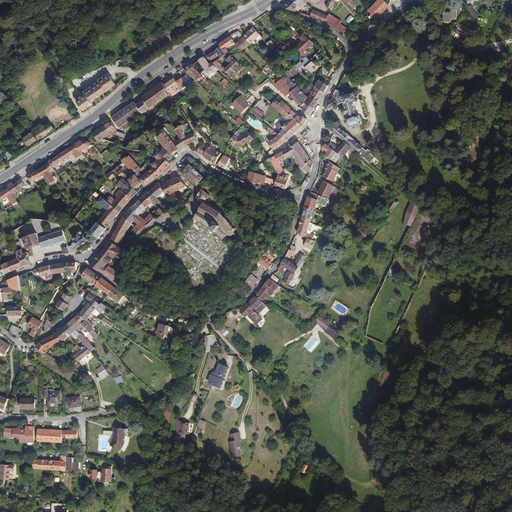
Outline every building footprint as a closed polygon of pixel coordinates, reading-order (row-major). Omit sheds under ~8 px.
[(331,10),(336,0),(329,0),(326,7),(331,10)] [(376,19),(389,6),(383,0),(379,0),(377,2),(368,11),(372,14),(368,17),(370,18),(366,24),(369,27),(375,22),(376,18),(376,19)] [(295,11),(297,6),(288,2),(282,6),(283,7),(295,11)] [(478,15),(471,5),(467,8),(470,12),(474,18),(478,18),(479,18),(479,15),(478,15)] [(457,19),(458,10),(452,9),(452,12),(444,11),(443,21),(451,22),(451,19),(457,19)] [(316,19),(319,13),(313,10),(312,12),(310,17),(311,17),(316,19)] [(325,23),(328,17),(319,13),(316,19),(320,20),(325,23)] [(341,22),(329,15),(328,17),(325,23),(330,26),(336,30),(339,24),(341,22)] [(471,30),(471,31),(461,24),(461,25),(459,23),(457,26),(459,27),(457,30),(465,37),(466,36),(470,40),(475,33),(471,30)] [(344,37),(349,31),(339,24),(336,30),(342,35),(344,37)] [(361,36),(366,30),(363,27),(357,32),(361,36)] [(250,44),(260,35),(253,28),(243,37),(244,38),(250,44)] [(306,49),(313,43),(307,37),(303,34),(300,37),(303,41),(297,47),(301,51),(306,56),(309,53),(306,49)] [(229,47),(235,43),(230,36),(219,45),(221,47),(223,51),(226,49),(229,47)] [(242,51),(250,44),(244,38),(236,44),(238,47),(242,51)] [(275,47),(271,41),(266,44),(271,50),(275,47)] [(286,52),(297,47),(293,41),(281,48),(286,52)] [(213,60),(219,56),(221,58),(223,56),(226,55),(229,53),(226,49),(223,51),(221,47),(207,56),(210,62),(213,60)] [(21,59),(25,55),(21,51),(17,54),(21,59)] [(217,68),(216,67),(213,63),(212,64),(211,64),(210,65),(203,55),(199,58),(195,61),(204,74),(208,78),(209,77),(217,71),(218,71),(220,70),(217,68)] [(240,64),(236,60),(232,56),(227,60),(231,63),(232,63),(230,66),(226,70),(230,74),(235,70),(239,74),(243,69),(242,68),(240,66),(239,65),(240,64)] [(306,68),(312,62),(310,60),(306,57),(301,61),(305,67),(304,70),(306,68)] [(208,78),(204,74),(195,61),(187,66),(183,69),(196,80),(200,84),(208,78)] [(304,70),(305,67),(301,61),(295,66),(289,71),(293,75),(297,75),(297,71),(299,70),(301,72),(304,70)] [(309,71),(312,67),(315,64),(312,62),(306,68),(308,70),(309,71)] [(224,69),(221,66),(223,65),(220,63),(216,67),(217,68),(220,70),(222,72),(224,69)] [(320,72),(326,76),(330,71),(324,67),(320,72)] [(289,78),(293,75),(289,71),(288,70),(284,73),(286,75),(289,78)] [(91,102),(107,92),(106,91),(115,84),(108,74),(98,80),(99,81),(83,92),(85,94),(76,100),(83,111),(92,104),(91,102)] [(173,96),(187,86),(187,85),(191,81),(186,75),(176,82),(174,78),(164,85),(169,92),(170,91),(173,96)] [(276,84),(282,79),(282,78),(280,76),(279,75),(273,81),(276,84)] [(290,87),(294,84),(289,78),(286,82),(286,83),(290,87)] [(289,94),(293,90),(291,88),(290,87),(286,83),(286,82),(282,79),(276,84),(276,85),(287,97),(289,94)] [(324,93),(328,86),(324,83),(321,81),(320,80),(318,83),(316,82),(314,86),(315,86),(324,93)] [(259,87),(254,82),(250,86),(255,91),(259,87)] [(170,94),(169,92),(164,85),(162,83),(156,87),(154,89),(161,100),(170,94)] [(307,96),(294,84),(290,87),(291,88),(293,90),(303,101),(307,96)] [(320,99),(324,93),(315,86),(311,93),(320,99)] [(145,111),(161,100),(154,89),(144,95),(141,98),(142,100),(136,105),(141,113),(142,114),(145,111)] [(340,104),(337,98),(342,96),(342,93),(337,90),(336,89),(333,96),(329,101),(328,101),(326,110),(328,110),(340,104)] [(306,104),(303,101),(293,90),(289,94),(291,96),(293,98),(298,103),(304,108),(306,104)] [(317,104),(318,102),(320,99),(311,93),(309,96),(308,98),(307,96),(303,101),(306,104),(313,109),(317,104)] [(356,116),(352,101),(355,101),(353,94),(342,97),(346,108),(343,109),(342,111),(342,114),(345,115),(347,115),(348,119),(347,119),(350,128),(362,124),(360,115),(356,116)] [(250,106),(241,96),(233,104),(242,113),(250,106)] [(280,112),(287,105),(281,99),(280,99),(278,101),(276,99),(271,104),(280,112)] [(119,128),(131,118),(137,115),(141,113),(136,105),(134,102),(123,110),(111,117),(119,128)] [(312,112),(313,109),(306,104),(304,108),(302,110),(309,116),(312,112)] [(287,119),(294,112),(287,105),(280,112),(286,118),(287,119)] [(260,120),(262,117),(260,115),(262,112),(255,107),(252,110),(250,113),(260,120)] [(303,126),(307,119),(301,116),(300,118),(298,121),(303,126)] [(296,133),(297,132),(289,125),(291,123),(287,119),(286,118),(283,122),(282,121),(276,127),(281,131),(278,135),(285,141),(286,142),(296,133)] [(298,121),(295,119),(291,123),(289,125),(297,132),(303,126),(298,121)] [(38,140),(54,129),(50,124),(45,128),(42,124),(37,127),(36,125),(35,126),(32,122),(31,122),(30,120),(26,123),(29,127),(33,132),(38,140)] [(116,130),(111,122),(105,125),(110,134),(113,132),(116,130)] [(98,142),(110,134),(105,125),(93,133),(98,142)] [(183,147),(187,145),(183,139),(183,138),(187,136),(186,135),(183,125),(178,127),(176,128),(179,135),(180,134),(182,139),(181,139),(175,143),(166,131),(159,137),(160,138),(159,139),(164,145),(172,155),(179,150),(181,148),(183,147)] [(357,141),(351,136),(350,137),(335,125),(328,128),(333,132),(335,134),(345,142),(351,148),(358,153),(370,163),(375,157),(371,154),(372,152),(368,149),(366,151),(363,148),(356,142),(357,141)] [(285,141),(278,135),(275,132),(269,127),(267,130),(272,134),(271,135),(274,138),(269,142),(270,144),(273,150),(286,142),(285,141)] [(249,143),(254,139),(247,130),(242,133),(243,135),(239,139),(234,135),(230,141),(237,146),(242,146),(248,141),(249,143)] [(38,140),(33,132),(30,134),(23,139),(24,140),(29,147),(38,140)] [(187,145),(198,139),(194,133),(192,134),(191,132),(186,135),(187,136),(183,138),(183,139),(187,145)] [(86,149),(91,145),(90,143),(90,142),(81,140),(76,144),(83,155),(84,155),(89,152),(86,149)] [(294,155),(294,154),(303,147),(299,141),(290,147),(275,156),(269,159),(278,173),(279,174),(283,170),(278,161),(283,159),(288,165),(289,163),(292,160),(293,159),(294,155)] [(334,145),(330,142),(328,146),(330,148),(337,152),(341,156),(343,157),(351,148),(345,142),(341,147),(340,146),(338,148),(337,147),(337,146),(335,145),(334,145)] [(77,159),(83,155),(76,144),(69,149),(73,155),(77,159)] [(204,157),(216,164),(223,153),(215,148),(209,144),(208,145),(204,157)] [(172,155),(164,145),(158,150),(161,153),(168,161),(173,157),(172,155)] [(323,148),(322,150),(326,151),(324,155),(325,156),(331,160),(336,163),(341,156),(337,152),(330,148),(328,146),(326,145),(323,148)] [(206,151),(206,149),(201,146),(197,152),(203,155),(203,156),(206,151)] [(312,161),(303,147),(294,154),(294,155),(299,161),(300,164),(302,167),(310,173),(313,164),(312,161)] [(77,159),(73,155),(69,149),(59,155),(63,161),(64,163),(65,165),(68,168),(70,166),(71,165),(69,162),(71,161),(73,163),(77,160),(77,159)] [(171,164),(168,161),(161,153),(156,158),(158,160),(160,162),(159,163),(166,169),(171,164)] [(224,153),(218,165),(226,169),(232,157),(224,153)] [(53,168),(63,161),(59,155),(49,162),(50,163),(50,164),(53,168)] [(141,169),(130,155),(122,160),(124,162),(135,175),(139,172),(140,171),(141,170),(142,170),(141,169)] [(204,178),(190,164),(194,160),(190,157),(185,163),(189,166),(182,174),(197,186),(199,183),(204,178)] [(156,178),(166,169),(159,163),(160,162),(158,160),(156,161),(155,162),(154,162),(152,164),(152,166),(154,167),(149,172),(156,178)] [(333,182),(340,168),(329,161),(327,166),(328,167),(326,170),(323,177),(333,182)] [(54,181),(49,172),(54,170),(53,168),(50,164),(50,163),(38,170),(42,177),(42,176),(45,181),(48,185),(54,181)] [(91,174),(98,167),(95,165),(91,169),(89,171),(91,174)] [(274,186),(276,180),(266,177),(255,174),(254,173),(255,170),(251,169),(247,180),(263,185),(274,188),(274,186)] [(32,182),(42,177),(38,170),(28,175),(32,182)] [(144,187),(156,178),(149,172),(142,176),(139,172),(135,175),(141,183),(144,187)] [(286,189),(289,176),(283,174),(283,177),(277,175),(276,180),(274,186),(286,189)] [(141,183),(135,175),(133,176),(131,175),(129,176),(131,178),(129,179),(131,182),(129,184),(134,189),(141,183)] [(186,186),(178,177),(169,180),(176,191),(180,189),(185,187),(186,186)] [(132,198),(137,192),(134,189),(129,184),(123,178),(117,185),(121,189),(132,198)] [(25,186),(21,179),(17,182),(21,188),(25,186)] [(176,191),(169,180),(160,185),(163,190),(163,191),(165,194),(166,196),(176,191)] [(40,191),(48,186),(45,181),(37,186),(39,190),(40,191)] [(329,198),(335,186),(324,181),(319,193),(329,198)] [(24,193),(23,192),(22,190),(21,188),(17,182),(14,185),(8,188),(15,198),(24,193)] [(159,183),(150,190),(156,198),(159,196),(161,198),(165,194),(163,191),(163,190),(160,185),(159,183)] [(15,198),(8,188),(0,193),(0,202),(7,198),(12,205),(17,202),(15,198)] [(132,198),(121,189),(115,196),(118,198),(117,200),(124,206),(132,198)] [(202,189),(196,198),(203,202),(204,203),(205,203),(208,199),(210,195),(202,189)] [(150,190),(146,193),(152,202),(151,203),(155,206),(160,202),(156,198),(150,190)] [(112,205),(108,202),(106,200),(96,192),(94,195),(97,198),(98,199),(97,201),(98,202),(108,211),(112,205)] [(328,198),(319,195),(310,192),(309,196),(308,196),(305,207),(311,209),(315,210),(315,211),(316,211),(316,212),(321,214),(323,215),(324,215),(325,212),(315,209),(317,203),(326,206),(328,198)] [(139,200),(140,200),(146,207),(151,203),(152,202),(146,193),(139,200)] [(119,212),(124,206),(117,200),(116,201),(112,197),(108,202),(112,205),(119,212)] [(391,212),(398,202),(394,198),(387,209),(391,212)] [(416,215),(421,205),(413,198),(406,213),(404,223),(411,226),(416,215)] [(150,213),(146,207),(140,200),(132,208),(139,215),(141,212),(143,210),(145,209),(149,215),(150,214),(150,213)] [(229,221),(227,219),(226,218),(227,218),(228,217),(227,216),(225,217),(224,216),(223,215),(225,214),(224,213),(223,212),(222,213),(221,213),(221,212),(220,212),(218,211),(219,210),(218,209),(217,210),(214,209),(215,207),(213,207),(213,208),(210,206),(210,205),(209,204),(208,205),(205,203),(204,203),(203,202),(202,203),(203,203),(203,204),(200,209),(199,209),(198,209),(200,210),(199,211),(198,213),(197,212),(197,213),(198,214),(195,218),(194,218),(195,219),(196,218),(201,221),(200,222),(201,222),(201,221),(206,224),(205,226),(206,226),(207,225),(211,227),(210,228),(211,229),(211,228),(212,228),(213,227),(214,229),(213,230),(214,231),(216,232),(216,231),(220,235),(219,236),(219,237),(220,236),(223,239),(224,239),(228,235),(229,236),(230,236),(229,235),(232,236),(234,234),(235,235),(236,234),(234,233),(235,231),(237,231),(237,230),(235,229),(233,227),(234,227),(234,226),(234,225),(233,226),(232,225),(233,224),(232,223),(231,224),(230,223),(232,222),(231,220),(229,221)] [(7,214),(15,209),(13,206),(13,207),(12,207),(12,206),(11,206),(11,205),(4,209),(7,214)] [(112,220),(119,212),(112,205),(108,211),(105,214),(112,220)] [(138,215),(139,215),(132,208),(131,207),(123,216),(123,217),(128,222),(130,224),(134,220),(137,224),(134,227),(138,231),(144,228),(146,226),(148,224),(149,224),(150,222),(151,221),(153,219),(154,218),(150,214),(149,215),(145,220),(143,218),(142,219),(139,216),(138,218),(137,216),(138,215)] [(320,217),(321,214),(316,212),(316,211),(315,211),(315,210),(311,209),(305,207),(302,218),(311,221),(311,219),(312,219),(313,218),(314,217),(320,219),(320,217)] [(109,225),(112,220),(105,214),(98,222),(96,225),(94,227),(93,229),(86,223),(83,227),(98,238),(103,232),(109,225)] [(128,222),(123,217),(112,237),(111,240),(119,243),(126,246),(130,242),(120,237),(128,222)] [(315,235),(311,234),(313,224),(310,222),(311,221),(302,218),(300,224),(299,227),(297,232),(298,233),(306,236),(308,237),(313,239),(315,235)] [(138,231),(134,227),(129,233),(134,237),(138,231)] [(44,247),(66,240),(63,231),(39,238),(37,233),(20,239),(24,250),(29,248),(30,250),(34,249),(34,255),(35,261),(45,257),(42,248),(44,247)] [(79,246),(88,240),(82,231),(78,234),(77,233),(75,234),(76,236),(73,238),(76,241),(72,244),(72,245),(68,247),(68,248),(69,248),(69,249),(69,251),(70,253),(75,252),(74,250),(79,246)] [(312,249),(316,241),(313,240),(308,238),(304,246),(312,249)] [(31,263),(29,257),(28,253),(28,252),(24,253),(19,241),(13,243),(17,256),(18,259),(21,268),(31,263)] [(116,247),(117,245),(110,242),(103,250),(90,265),(92,266),(91,267),(96,270),(98,271),(98,270),(103,274),(112,280),(116,279),(117,274),(118,272),(111,268),(108,266),(106,269),(103,267),(104,266),(104,267),(108,263),(110,263),(111,263),(112,261),(112,260),(111,259),(113,256),(122,260),(124,250),(116,247)] [(300,269),(307,258),(302,255),(296,264),(291,260),(294,254),(294,253),(296,249),(293,246),(286,260),(282,265),(290,271),(286,279),(287,280),(285,283),(290,287),(292,283),(294,283),(295,280),(294,280),(296,276),(300,269)] [(271,262),(272,257),(269,254),(266,251),(262,257),(261,258),(263,259),(260,263),(262,264),(264,266),(268,269),(273,263),(271,262)] [(6,274),(21,268),(18,259),(14,260),(8,262),(3,265),(6,274)] [(76,262),(66,263),(67,272),(67,276),(72,274),(72,270),(76,270),(77,270),(76,262)] [(67,272),(66,263),(51,265),(39,268),(42,278),(45,276),(47,280),(54,278),(53,277),(56,276),(55,275),(53,275),(53,274),(55,274),(67,272)] [(258,271),(254,277),(258,280),(259,280),(261,278),(259,277),(264,270),(262,269),(264,266),(262,264),(258,271)] [(87,268),(81,276),(95,285),(101,278),(87,268)] [(397,279),(399,273),(390,268),(390,270),(388,274),(397,279)] [(251,274),(244,282),(251,288),(258,280),(254,277),(251,274)] [(20,282),(19,275),(8,280),(10,287),(2,288),(0,288),(0,301),(3,301),(2,299),(2,296),(7,296),(7,292),(8,292),(21,290),(20,282)] [(114,287),(101,278),(95,285),(108,295),(114,287)] [(271,296),(279,286),(269,279),(255,296),(262,301),(268,294),(271,296)] [(274,299),(283,288),(279,286),(271,296),(274,299)] [(124,295),(114,287),(108,295),(119,303),(124,295)] [(64,293),(61,299),(66,303),(70,297),(64,293)] [(94,298),(95,297),(93,296),(90,294),(89,295),(87,298),(90,301),(86,307),(92,314),(97,317),(100,313),(106,306),(101,303),(100,304),(94,298)] [(262,301),(255,296),(247,303),(239,311),(244,315),(246,313),(248,315),(258,325),(263,319),(262,318),(260,317),(263,314),(265,315),(267,312),(264,309),(267,306),(263,303),(263,302),(262,301)] [(66,303),(61,299),(60,299),(56,306),(58,307),(61,308),(65,311),(68,304),(66,303)] [(23,309),(23,306),(8,306),(7,316),(23,315),(23,309)] [(119,315),(123,310),(117,306),(114,311),(116,312),(119,315)] [(88,318),(92,314),(86,307),(80,314),(86,321),(88,318)] [(91,327),(89,325),(86,321),(80,314),(75,318),(67,324),(74,332),(78,337),(84,343),(86,346),(87,347),(92,351),(95,348),(90,344),(91,343),(81,333),(80,334),(79,333),(82,331),(85,328),(86,328),(91,333),(90,334),(95,339),(99,335),(94,330),(91,327)] [(317,324),(322,318),(319,316),(316,318),(311,324),(315,327),(317,324)] [(34,337),(43,322),(41,321),(34,317),(29,326),(33,328),(33,329),(34,330),(32,336),(34,337)] [(94,325),(88,318),(86,321),(89,325),(91,327),(94,325)] [(103,318),(102,320),(111,327),(113,324),(106,319),(103,318)] [(54,324),(47,319),(46,321),(45,324),(45,327),(48,329),(50,327),(52,326),(53,325),(54,324)] [(327,328),(329,325),(331,323),(325,320),(321,326),(326,330),(327,328)] [(74,332),(67,324),(61,329),(56,334),(62,341),(62,342),(71,335),(75,340),(78,337),(74,332)] [(156,332),(155,335),(158,337),(164,339),(166,335),(167,335),(170,326),(160,324),(158,329),(158,332),(156,332)] [(227,330),(222,324),(220,324),(215,328),(222,335),(227,330)] [(18,327),(13,325),(9,333),(14,335),(18,327)] [(341,332),(329,325),(327,328),(328,329),(328,330),(338,337),(341,332)] [(62,341),(56,334),(40,342),(36,347),(45,353),(48,348),(62,341)] [(0,351),(5,355),(11,346),(0,339),(0,351)] [(87,347),(86,346),(84,348),(83,346),(82,348),(80,347),(77,350),(78,353),(77,354),(74,356),(78,362),(91,352),(87,347)] [(65,361),(68,358),(64,353),(56,360),(62,364),(65,361)] [(220,387),(227,367),(219,364),(216,373),(215,376),(212,375),(208,383),(220,387)] [(106,369),(102,365),(96,369),(99,373),(99,374),(103,379),(110,375),(106,369)] [(123,381),(121,376),(114,378),(116,381),(118,384),(123,381)] [(61,404),(61,391),(54,391),(54,389),(48,389),(48,386),(43,386),(43,389),(43,397),(48,396),(48,404),(49,404),(49,406),(54,406),(54,404),(61,404)] [(5,409),(9,399),(8,399),(0,396),(0,408),(1,409),(1,408),(5,409)] [(82,406),(81,396),(68,398),(68,402),(67,402),(67,404),(69,403),(69,408),(82,406)] [(35,409),(35,399),(21,398),(21,409),(35,409)] [(360,418),(363,411),(361,410),(363,405),(359,404),(355,416),(360,418)] [(188,434),(189,423),(176,421),(174,436),(179,437),(179,438),(185,439),(185,434),(188,434)] [(34,442),(35,427),(30,427),(26,427),(26,429),(26,431),(18,431),(18,429),(5,429),(5,432),(4,437),(9,437),(9,436),(17,437),(20,439),(20,443),(27,443),(27,442),(34,442)] [(127,436),(128,429),(116,428),(116,431),(113,431),(113,435),(113,439),(110,444),(118,449),(121,443),(125,443),(125,439),(123,439),(123,436),(125,436),(127,436)] [(200,436),(202,430),(196,428),(196,429),(192,439),(198,441),(200,436)] [(78,438),(78,430),(63,431),(63,430),(62,430),(38,429),(38,441),(46,441),(63,442),(63,441),(66,441),(66,438),(78,438)] [(233,457),(241,456),(238,447),(239,447),(238,441),(239,440),(237,433),(228,435),(230,442),(227,443),(230,452),(231,452),(233,457)] [(82,471),(82,462),(74,462),(67,461),(67,457),(67,456),(62,456),(62,461),(38,460),(38,463),(34,463),(33,469),(67,470),(82,471)] [(14,471),(14,465),(2,464),(1,479),(10,480),(10,471),(14,471)] [(112,478),(112,467),(102,466),(102,472),(97,472),(97,470),(91,470),(90,479),(94,479),(94,476),(99,476),(99,479),(99,481),(104,482),(109,482),(115,482),(115,478),(112,478)] [(68,511),(69,508),(68,508),(69,504),(53,503),(51,511),(68,511)]
